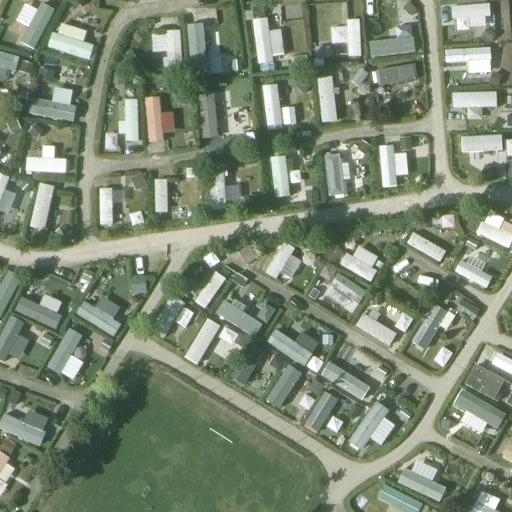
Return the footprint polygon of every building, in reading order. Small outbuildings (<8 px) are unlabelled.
[(40,0),(26,33),(41,40),(59,0),(40,0)] [(418,21),(412,0),(404,0),(396,2),(402,25),(418,21)] [(441,7),(443,29),(491,24),(489,2),(441,7)] [(268,18),(252,19),(255,65),(271,64),(268,18)] [(359,57),(360,19),(345,19),(344,44),(335,44),(335,56),(359,57)] [(82,43),(85,30),(55,23),(48,50),(91,61),(95,46),(82,43)] [(207,77),(200,25),(186,27),(193,79),(207,77)] [(152,31),(153,72),(181,71),(180,30),(152,31)] [(369,56),(412,54),(411,39),(368,41),(369,56)] [(276,62),(288,58),(284,42),(272,45),(276,62)] [(444,64),(491,62),(490,47),(443,49),(444,64)] [(0,52),(0,68),(27,77),(30,67),(17,62),(19,58),(0,52)] [(413,64),(372,72),(375,87),(416,80),(413,64)] [(334,75),(315,78),(322,123),(338,121),(332,85),(348,83),(345,67),(333,69),(334,75)] [(264,128),(295,127),(294,107),(279,108),(278,85),(262,85),(264,128)] [(496,92),(450,93),(451,109),(497,108),(496,92)] [(216,93),(198,93),(199,138),(216,138),(216,93)] [(161,144),(160,97),(144,98),(145,144),(161,144)] [(33,99),(30,115),(75,124),(78,108),(33,99)] [(118,141),(136,141),(137,99),(119,99),(118,141)] [(457,162),(484,162),(484,152),(502,152),(502,136),(456,137),(457,162)] [(396,190),(395,176),(407,175),(405,153),(393,153),(392,145),(377,146),(380,191),(396,190)] [(67,159),(54,158),(54,150),(27,149),(26,172),(66,174),(67,159)] [(274,199),(289,196),(283,154),(267,156),(274,199)] [(324,155),(325,197),(340,197),(340,155),(324,155)] [(208,165),(209,210),(225,210),(223,164),(208,165)] [(5,189),(10,178),(0,173),(0,212),(7,215),(16,193),(5,189)] [(240,177),(224,178),(225,195),(241,194),(240,177)] [(153,180),(154,213),(166,213),(165,180),(153,180)] [(40,183),(28,227),(43,231),(55,187),(40,183)] [(97,226),(112,227),(112,203),(118,203),(118,189),(98,188),(97,226)] [(511,234),(499,228),(504,219),(488,210),(475,233),(506,251),(511,240),(511,234)] [(405,246),(441,261),(446,249),(411,234),(405,246)] [(286,286),(303,258),(278,244),(262,272),(286,286)] [(347,252),(340,262),(370,283),(377,273),(347,252)] [(487,288),(492,277),(480,272),(485,261),(463,252),(453,274),(487,288)] [(4,270),(0,280),(0,316),(4,318),(20,277),(4,270)] [(213,271),(191,301),(204,310),(226,279),(213,271)] [(338,274),(323,292),(350,314),(365,295),(338,274)] [(131,280),(132,293),(145,291),(144,278),(131,280)] [(176,293),(186,299),(195,286),(186,280),(176,293)] [(113,338),(122,324),(115,319),(121,309),(92,290),(76,314),(113,338)] [(43,294),(38,305),(21,297),(14,311),(52,330),(65,304),(43,294)] [(147,334),(160,342),(183,304),(170,296),(147,334)] [(255,336),(263,319),(223,300),(215,316),(255,336)] [(409,345),(422,354),(438,328),(445,332),(455,317),(433,304),(409,345)] [(354,328),(389,347),(396,333),(360,315),(354,328)] [(0,333),(0,362),(1,363),(12,339),(27,346),(35,329),(7,317),(0,333)] [(205,318),(184,359),(198,366),(219,325),(205,318)] [(297,362),(310,341),(281,323),(268,343),(297,362)] [(235,344),(237,332),(222,330),(220,342),(235,344)] [(56,342),(41,378),(54,383),(68,346),(56,342)] [(240,390),(263,353),(251,345),(228,383),(240,390)] [(358,400),(365,388),(354,381),(366,362),(343,348),(324,381),(358,400)] [(495,401),(506,381),(473,364),(462,384),(495,401)] [(262,403),(275,412),(300,374),(288,366),(262,403)] [(325,388),(304,428),(319,435),(339,395),(325,388)] [(4,413),(0,419),(0,429),(37,449),(45,434),(4,413)] [(343,446),(357,454),(378,421),(365,413),(343,446)] [(470,441),(476,429),(446,413),(439,425),(470,441)] [(511,445),(508,443),(499,456),(511,463),(511,445)] [(0,474),(11,459),(0,451),(0,474)] [(409,475),(402,472),(396,483),(429,499),(440,477),(415,464),(409,475)] [(402,511),(416,511),(421,504),(381,485),(375,499),(402,511)] [(494,511),(500,500),(479,491),(469,511),(494,511)]
